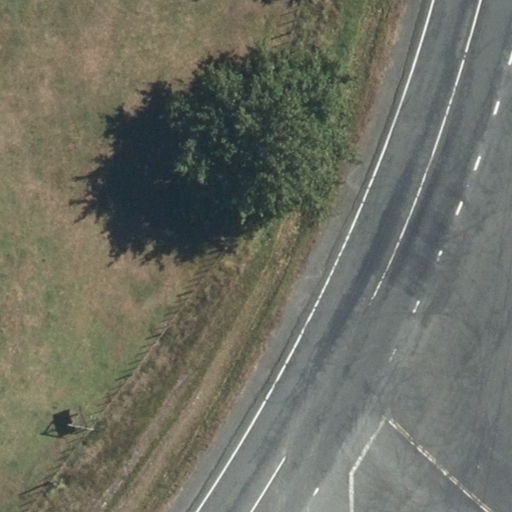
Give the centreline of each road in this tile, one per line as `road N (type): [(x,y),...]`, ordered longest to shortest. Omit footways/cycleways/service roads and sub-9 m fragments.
road 1 (tertiary): [(511,1),(466,150),(354,405)]
road 2 (residential): [(354,405),(495,511)]
road 3 (tertiary): [(354,405),(272,511)]
